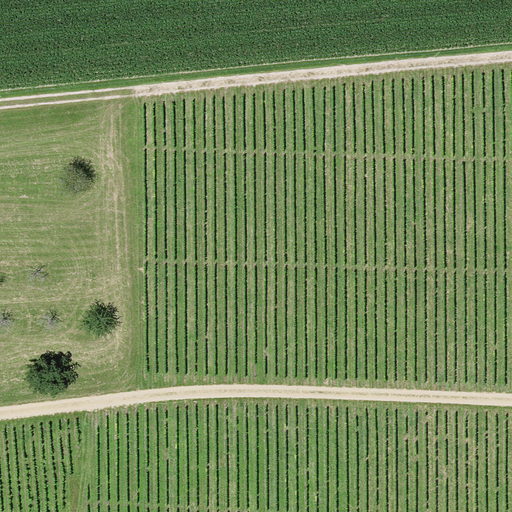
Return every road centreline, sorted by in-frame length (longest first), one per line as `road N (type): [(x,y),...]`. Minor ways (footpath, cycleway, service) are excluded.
road 1 (track): [(0,107),(511,57)]
road 2 (track): [(0,416),(220,392),(511,400)]
